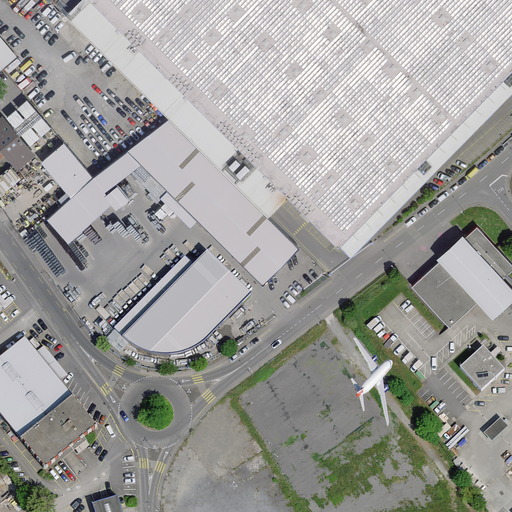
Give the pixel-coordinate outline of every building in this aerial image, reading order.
[(128,150),(141,163),(263,284),(295,252),(299,248),(301,247),(269,217),(291,194),(95,0),(78,0),(65,14),(169,118),(128,150)] [(511,0),(95,0),(291,194),(340,243),(511,68),(511,0)] [(0,69),(6,65),(17,55),(0,34),(0,69)] [(38,79),(36,77),(23,88),(36,104),(50,93),(38,79)] [(16,128),(18,131),(31,121),(42,135),(52,126),(47,121),(36,107),(28,98),(18,106),(28,118),(16,128)] [(46,98),(36,107),(47,121),(58,113),(46,98)] [(16,128),(5,115),(0,118),(0,160),(0,161),(8,154),(20,169),(38,154),(18,131),(16,128)] [(71,196),(93,176),(64,142),(41,161),(71,196)] [(128,150),(93,176),(71,196),(47,217),(68,241),(112,202),(117,208),(130,197),(119,184),(108,193),(106,191),(141,163),(128,150)] [(0,195),(21,178),(11,166),(0,175),(0,195)] [(511,262),(478,225),(466,236),(504,277),(511,269),(511,262)] [(466,236),(440,259),(478,301),(493,318),(511,301),(511,286),(504,277),(466,236)] [(295,252),(303,260),(307,256),(299,248),(295,252)] [(210,253),(196,267),(125,339),(134,347),(145,352),(153,355),(164,356),(174,356),(184,354),(193,351),(201,346),(209,340),(253,295),(210,253)] [(440,259),(412,285),(450,326),(468,310),(478,301),(440,259)] [(314,269),(321,278),(325,275),(317,266),(314,269)] [(37,352),(25,339),(0,359),(0,411),(48,470),(99,427),(61,382),(37,352)] [(505,370),(484,347),(460,369),(482,392),(505,370)] [(502,420),(486,434),(494,443),(510,428),(502,420)] [(0,505),(23,487),(11,473),(0,481),(0,505)] [(95,511),(121,511),(121,508),(116,495),(95,501),(94,501),(92,502),(95,511)]
